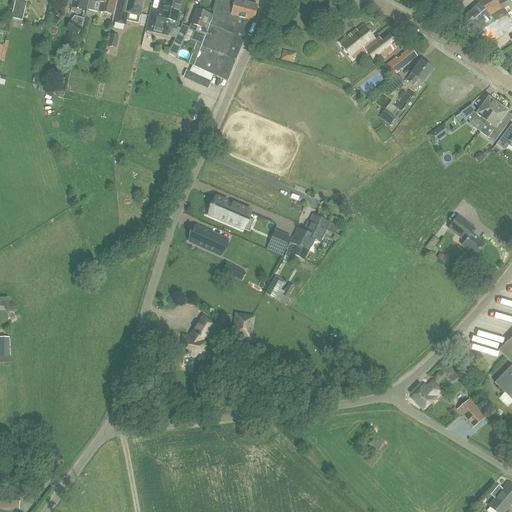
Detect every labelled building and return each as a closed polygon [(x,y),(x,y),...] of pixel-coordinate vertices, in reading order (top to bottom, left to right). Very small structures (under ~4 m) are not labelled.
[(22,21),(27,0),(15,0),(11,18),(22,21)] [(68,0),(71,1),(71,0),(73,0),(72,8),(84,11),(87,0),(68,0)] [(114,15),(117,0),(94,0),(95,1),(101,3),(99,12),(114,15)] [(114,22),(126,25),(127,21),(138,24),(140,15),(143,0),(127,0),(126,6),(118,4),(114,22)] [(147,32),(155,34),(168,37),(170,27),(177,28),(180,14),(178,13),(181,2),(173,0),(166,0),(163,13),(152,10),(147,32)] [(235,0),(235,2),(226,0),(218,0),(213,16),(210,15),(206,28),(208,29),(207,32),(205,31),(200,43),(197,42),(189,64),(217,77),(222,62),(226,64),(229,56),(237,59),(253,21),(254,22),(258,6),(235,0)] [(501,0),(498,2),(496,0),(476,0),(486,17),(501,8),(502,9),(511,3),(511,2),(510,0),(501,0)] [(197,42),(200,43),(205,31),(203,31),(209,14),(197,9),(189,28),(189,30),(194,32),(191,40),(197,42)] [(511,23),(508,19),(503,10),(485,21),(476,11),(460,24),(473,40),(489,26),(491,29),(482,35),(486,41),(509,28),(507,25),(511,23)] [(77,37),(82,29),(71,21),(65,29),(77,37)] [(375,41),(363,26),(357,30),(356,29),(339,43),(353,60),(364,50),(374,62),(379,57),(381,60),(392,51),(398,45),(388,33),(380,39),(379,38),(375,41)] [(117,49),(119,36),(110,34),(107,47),(117,49)] [(179,51),(185,38),(177,34),(171,47),(169,53),(176,57),(179,51)] [(411,49),(402,56),(402,57),(398,61),(396,59),(386,67),(393,75),(417,56),(411,49)] [(293,62),(295,54),(284,51),(282,59),(293,62)] [(431,61),(427,64),(425,61),(414,70),(419,77),(415,81),(419,86),(438,70),(431,61)] [(183,78),(189,80),(208,89),(211,82),(193,73),(186,70),(183,78)] [(370,93),(387,78),(382,72),(365,88),(370,93)] [(405,77),(390,88),(395,94),(409,83),(405,77)] [(483,125),(498,105),(488,98),(478,113),(476,111),(472,106),(461,113),(465,119),(470,115),(483,125)] [(497,138),(507,126),(502,123),(502,120),(508,112),(498,105),(483,125),(479,131),(489,139),(492,134),(497,138)] [(388,110),(383,117),(398,129),(403,123),(388,110)] [(450,132),(445,124),(429,136),(435,143),(450,132)] [(508,146),(511,148),(511,135),(506,131),(496,144),(504,151),(508,146)] [(479,163),(486,156),(483,153),(479,153),(474,158),(477,161),(479,163)] [(250,212),(245,210),(232,204),(231,206),(227,205),(228,203),(216,199),(213,206),(209,215),(227,222),(243,229),(243,228),(247,218),(250,212)] [(313,216),(304,233),(297,229),(293,237),(287,249),(288,250),(285,256),(290,259),(293,253),(304,258),(310,246),(312,247),(316,239),(320,241),(325,231),(335,235),(335,234),(339,228),(329,223),(329,224),(324,221),(325,220),(325,218),(320,215),(319,216),(318,218),(313,216)] [(475,256),(484,245),(471,235),(475,229),(458,216),(448,228),(465,241),(462,246),(475,256)] [(222,239),(196,227),(194,231),(194,230),(192,234),(189,241),(215,253),(222,239)] [(282,255),(289,240),(290,238),(275,231),(271,240),(268,249),(282,255)] [(248,236),(246,242),(266,249),(268,243),(248,236)] [(223,270),(222,271),(225,272),(241,281),(242,280),(246,273),(246,272),(227,262),(226,265),(223,270)] [(283,280),(276,276),(274,279),(274,278),(265,293),(265,294),(265,295),(280,303),(283,305),(287,298),(288,299),(293,290),(294,287),(288,284),(282,295),(278,293),(283,284),(281,283),(283,280)] [(245,315),(235,313),(231,338),(251,341),(255,316),(245,315)] [(207,338),(216,325),(203,316),(195,329),(196,330),(191,338),(183,336),(182,346),(185,346),(183,356),(195,358),(195,355),(203,356),(206,340),(204,340),(205,337),(207,338)] [(511,330),(499,319),(496,323),(509,335),(511,331),(511,330)] [(511,336),(499,350),(511,363),(511,364),(494,382),(511,400),(511,336)] [(0,357),(9,357),(9,338),(0,337),(0,357)] [(439,389),(432,382),(427,387),(424,384),(411,398),(423,409),(436,396),(435,395),(439,391),(439,389)] [(481,414),(469,400),(458,410),(466,420),(474,414),(477,417),(481,414)] [(370,444),(364,439),(357,447),(370,457),(382,443),(375,437),(370,444)] [(24,478),(25,480),(24,480),(25,486),(26,486),(26,487),(34,487),(34,477),(24,478)] [(503,511),(511,502),(511,487),(508,484),(503,490),(500,488),(497,488),(491,495),(496,499),(489,506),(495,511),(503,511)] [(18,509),(19,495),(0,493),(0,503),(3,504),(2,508),(18,509)]
